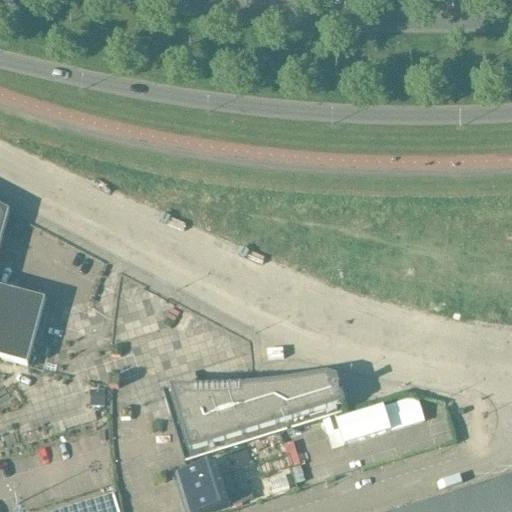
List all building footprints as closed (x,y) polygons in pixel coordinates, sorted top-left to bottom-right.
[(0,291),(0,249),(9,216),(0,210),(0,362),(27,370),(45,304),(0,291)] [(294,384),(254,389),(239,391),(199,392),(173,392),(161,391),(169,416),(185,465),(345,415),(343,407),(335,381),(326,379),(294,384)] [(332,450),(425,423),(418,398),(325,424),(332,450)] [(216,466),(175,479),(185,511),(217,511),(229,508),(216,466)] [(511,511),(511,479),(405,511),(511,511)] [(118,511),(114,497),(63,511),(118,511)]
